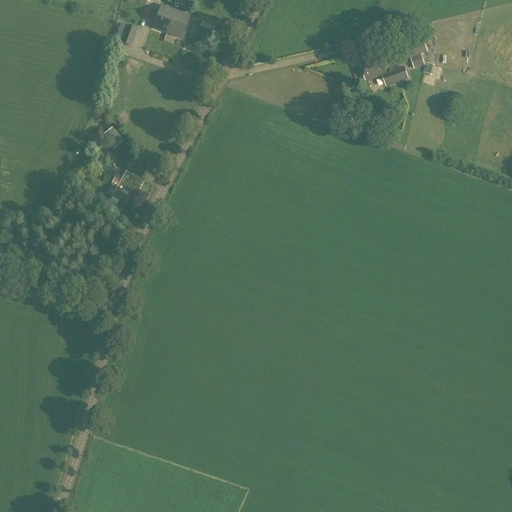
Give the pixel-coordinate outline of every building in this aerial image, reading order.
[(152,28),(166,34),(171,22),(168,20),(172,10),(161,6),(152,28)] [(189,17),(172,10),(168,20),(171,22),(166,34),(181,39),(189,17)] [(120,43),(131,47),(137,29),(126,26),(120,43)] [(402,61),(416,56),(427,52),(423,41),(398,50),(402,61)] [(386,86),(398,82),(408,78),(404,68),(386,74),(379,56),(359,63),(366,82),(382,76),(386,86)] [(433,74),(435,64),(426,63),(424,73),(433,74)] [(127,146),(124,142),(113,128),(102,137),(112,150),(114,149),(118,153),(127,146)] [(121,157),(128,168),(138,162),(131,151),(121,157)] [(126,171),(122,179),(115,176),(105,194),(124,205),(130,195),(135,197),(144,181),(126,171)]
